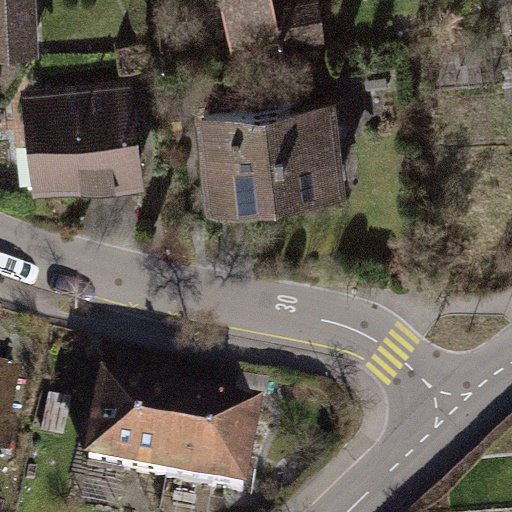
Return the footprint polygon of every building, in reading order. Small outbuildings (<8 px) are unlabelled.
[(31,0),(0,0),(0,45),(34,43),(31,0)] [(319,0),(308,0),(272,6),(270,0),(229,0),(237,43),(325,30),(319,0)] [(131,81),(27,93),(38,189),(143,178),(131,81)] [(331,98),(205,112),(215,200),(341,186),(331,98)] [(0,418),(12,420),(21,371),(0,367),(0,418)] [(184,393),(106,378),(90,461),(168,476),(184,393)] [(261,408),(184,393),(168,476),(245,490),(261,408)]
